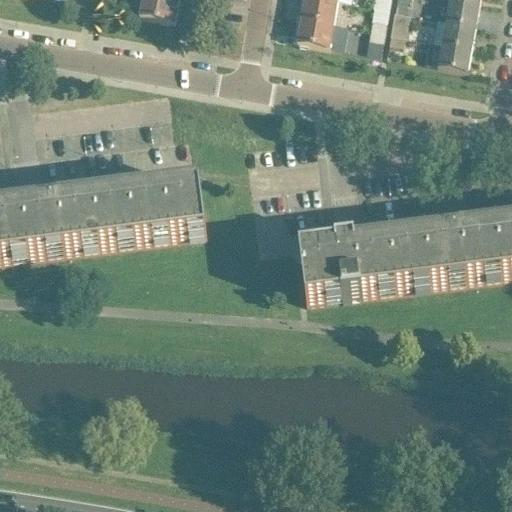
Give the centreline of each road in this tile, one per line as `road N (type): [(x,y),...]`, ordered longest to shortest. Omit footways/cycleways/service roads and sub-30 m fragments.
road 1 (residential): [(500,136),(245,91)]
road 2 (residential): [(245,91),(0,47)]
